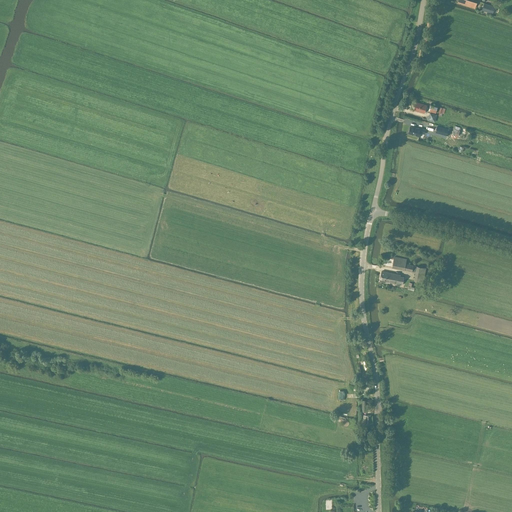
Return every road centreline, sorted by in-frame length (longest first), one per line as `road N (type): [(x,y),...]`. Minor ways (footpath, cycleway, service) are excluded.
road 1 (unclassified): [(378,511),(376,379),(361,308),(372,211)]
road 2 (unclassified): [(372,211),(423,0)]
road 3 (unclassified): [(511,246),(372,211)]
